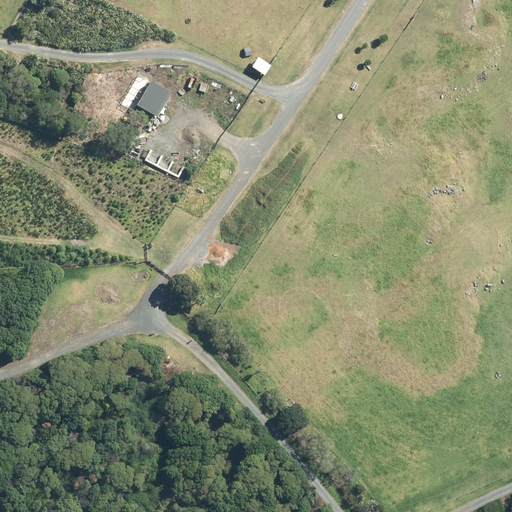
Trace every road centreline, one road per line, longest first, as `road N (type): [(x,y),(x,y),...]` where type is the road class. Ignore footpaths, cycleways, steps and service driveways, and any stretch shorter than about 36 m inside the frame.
road 1 (track): [(158,317),(228,383),(339,511)]
road 2 (track): [(158,317),(0,374)]
